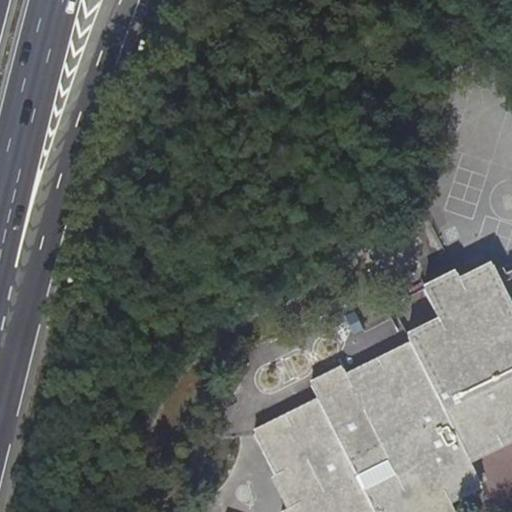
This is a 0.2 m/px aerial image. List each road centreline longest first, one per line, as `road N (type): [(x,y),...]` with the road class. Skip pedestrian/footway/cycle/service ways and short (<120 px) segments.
road 1 (motorway): [(0,284),(41,223),(114,0)]
road 2 (motorway): [(0,240),(55,0)]
road 3 (unknown): [(221,328),(303,128)]
